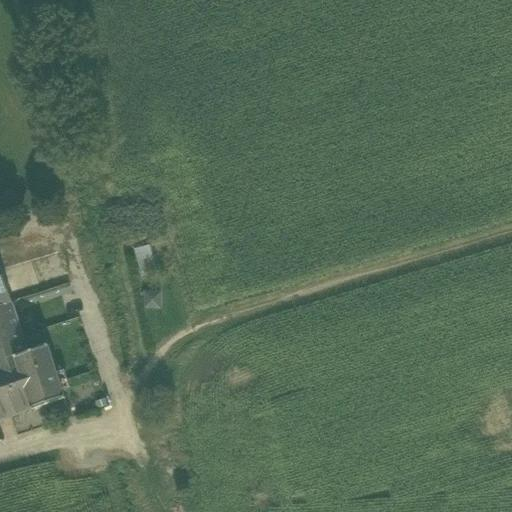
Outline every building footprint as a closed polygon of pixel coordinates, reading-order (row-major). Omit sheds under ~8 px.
[(150,245),(134,250),(141,278),(158,273),(150,245)] [(0,307),(13,303),(0,264),(0,307)] [(144,291),(143,309),(162,310),(163,291),(144,291)] [(0,351),(26,343),(13,303),(0,307),(0,351)] [(0,421),(33,411),(15,357),(29,352),(26,343),(0,351),(0,421)] [(48,345),(29,352),(15,357),(33,411),(66,399),(48,345)]
